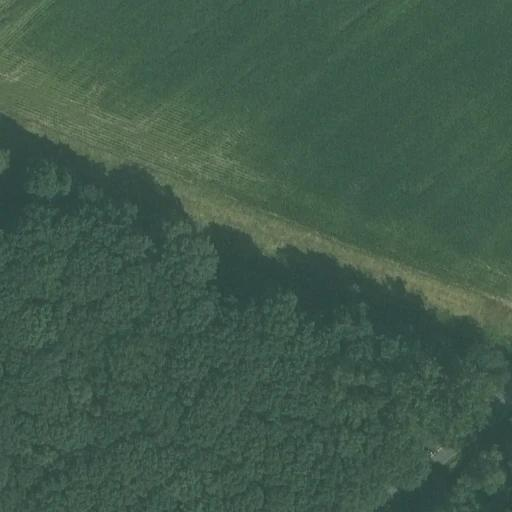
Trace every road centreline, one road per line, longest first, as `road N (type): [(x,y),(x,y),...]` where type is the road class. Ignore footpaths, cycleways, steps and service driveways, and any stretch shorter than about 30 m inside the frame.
road 1 (track): [(511,369),(0,130)]
road 2 (primary): [(360,511),(511,393)]
